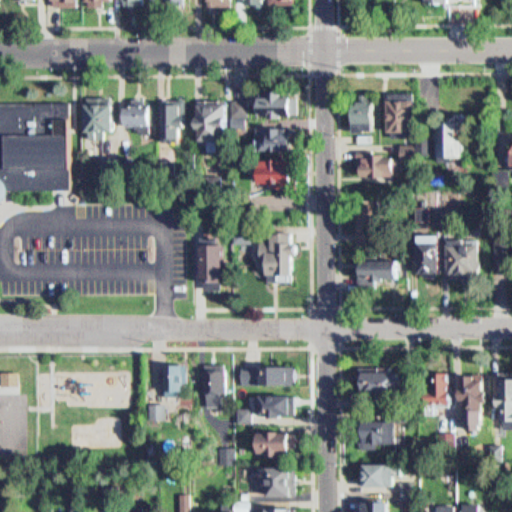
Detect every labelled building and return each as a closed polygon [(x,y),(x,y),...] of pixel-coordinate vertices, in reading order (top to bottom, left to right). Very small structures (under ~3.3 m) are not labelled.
[(254,88),(254,108),(295,108),(295,89),(279,89),(279,85),(268,85),(268,89),(254,88)] [(383,86),(384,132),(414,132),(414,94),(406,94),(406,86),(383,86)] [(81,92),(82,124),(86,124),(86,130),(99,130),(99,122),(110,122),(109,98),(100,98),(99,92),(81,92)] [(349,93),(348,124),(372,124),(373,93),(349,93)] [(195,95),(196,136),(227,136),(227,124),(232,124),(231,111),(227,112),(227,94),(195,95)] [(121,97),(122,119),(131,119),(131,129),(148,129),(147,97),(121,97)] [(0,98),(78,98),(78,184),(15,184),(15,190),(10,198),(1,201),(1,218),(0,217),(0,98)] [(157,99),(158,135),(176,135),(176,99),(157,99)] [(362,99),(362,131),(384,131),(384,99),(362,99)] [(189,102),(167,102),(167,140),(189,140),(189,102)] [(438,111),(437,152),(463,152),(463,111),(438,111)] [(253,120),(253,143),(296,144),(296,127),(283,127),(283,121),(253,120)] [(424,143),(408,144),(409,159),(439,156),(437,136),(423,138),(424,143)] [(353,144),(352,168),(408,169),(409,138),(392,137),(392,154),(382,154),(382,144),(353,144)] [(95,150),(95,172),(109,172),(109,150),(95,150)] [(259,154),(259,174),(290,174),(291,154),(259,154)] [(352,190),(351,234),(375,235),(376,223),(379,223),(380,191),(352,190)] [(251,225),(252,255),(263,254),(263,272),(294,271),(292,224),(251,225)] [(420,235),(420,269),(440,269),(440,228),(423,228),(423,235),(420,235)] [(197,229),(197,282),(223,282),(223,229),(197,229)] [(447,233),(448,267),(481,266),(481,238),(466,239),(466,232),(447,233)] [(353,251),(352,280),(380,281),(380,272),(398,273),(398,252),(353,251)] [(159,359),(159,391),(182,391),(182,359),(159,359)] [(197,359),(197,386),(200,386),(200,398),(215,398),(215,386),(219,386),(220,359),(197,359)] [(236,359),(236,379),(290,379),(290,359),(236,359)] [(395,361),(395,384),(352,383),(352,360),(395,361)] [(209,405),(233,405),(233,367),(209,367),(209,405)] [(411,393),(410,367),(364,369),(365,394),(411,393)] [(449,368),(449,396),(429,396),(429,368),(449,368)] [(458,369),(460,420),(482,420),(481,394),(486,394),(485,373),(475,373),(475,368),(458,369)] [(511,368),(499,369),(500,423),(511,422),(511,368)] [(440,371),(440,402),(461,402),(461,371),(440,371)] [(491,428),(491,402),(496,402),(496,374),(471,375),(472,428),(491,428)] [(250,389),(250,407),(267,407),(267,413),(291,413),(291,389),(250,389)] [(229,402),(228,416),(245,416),(245,402),(229,402)] [(393,412),(393,434),(356,435),(355,413),(393,412)] [(254,426),(254,432),(249,431),(249,441),(253,442),(253,447),(287,448),(288,427),(254,426)] [(485,440),(485,450),(500,450),(500,440),(485,440)] [(357,458),(357,479),(392,480),(392,458),(357,458)] [(254,463),(255,481),(263,481),(263,491),(291,490),(290,462),(254,463)] [(98,494),(98,477),(118,477),(117,495),(98,494)] [(395,477),(394,492),(412,492),(412,477),(395,477)] [(121,501),(121,488),(110,488),(110,501),(121,501)] [(213,495),(213,510),(228,510),(228,495),(213,495)] [(358,496),(358,506),(353,506),(353,511),(386,511),(387,496),(358,496)] [(458,499),(458,511),(476,511),(476,499),(458,499)] [(65,511),(65,502),(81,503),(80,511),(65,511)] [(263,502),(263,510),(258,510),(258,511),(293,511),(293,502),(263,502)] [(488,511),(488,502),(471,502),(470,511),(488,511)] [(116,503),(116,511),(139,511),(139,503),(116,503)]
